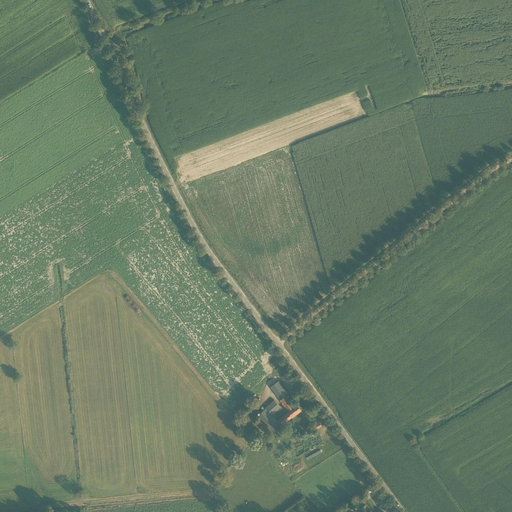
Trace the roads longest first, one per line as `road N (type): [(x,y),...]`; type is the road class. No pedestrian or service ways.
road 1 (unclassified): [(277,343),(203,243),(86,0)]
road 2 (unclassified): [(277,343),(511,160)]
road 3 (track): [(0,511),(209,492),(237,511)]
road 4 (unclassified): [(403,511),(277,343)]
